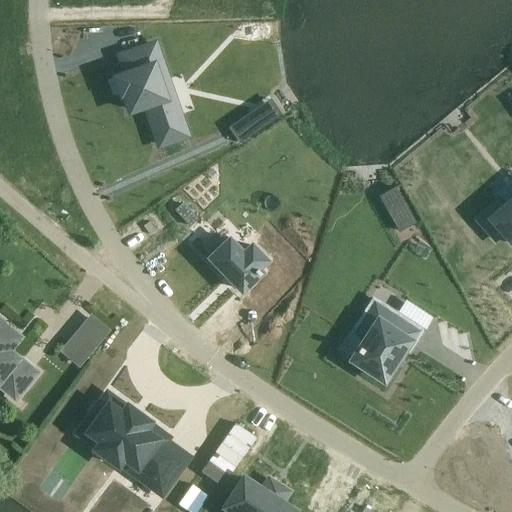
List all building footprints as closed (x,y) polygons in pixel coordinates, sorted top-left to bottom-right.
[(126,74),(116,78),(122,94),(124,93),(130,111),(146,105),(159,145),(178,139),(153,68),(161,65),(154,45),(120,57),(126,74)] [(270,101),(230,129),(239,143),(280,115),(270,101)] [(0,141),(8,152),(32,133),(10,105),(0,112),(0,141)] [(499,203),(479,221),(495,239),(502,232),(511,243),(511,200),(503,208),(499,203)] [(183,205),(175,212),(189,227),(196,220),(183,205)] [(214,236),(204,245),(213,255),(210,258),(227,276),(226,277),(227,279),(229,277),(234,283),(233,284),(235,286),(236,285),(242,291),(260,273),(257,269),(265,261),(251,246),(243,254),(229,240),(224,245),(214,236)] [(369,308),(352,333),(366,341),(361,348),(359,347),(357,351),(359,352),(355,357),(354,360),(383,379),(403,348),(408,351),(422,331),(396,314),(387,328),(380,323),(383,317),(369,308)] [(16,337),(0,324),(0,383),(13,395),(31,373),(5,351),(16,337)] [(81,364),(79,362),(82,357),(83,356),(86,358),(87,357),(83,354),(69,342),(62,350),(80,365),(81,364)] [(107,395),(78,434),(97,448),(95,449),(118,466),(119,464),(138,478),(149,463),(159,470),(153,478),(166,487),(187,458),(185,457),(177,468),(156,453),(167,438),(147,424),(148,423),(147,422),(146,423),(142,420),(144,417),(143,416),(141,419),(133,414),(135,411),(134,410),(132,413),(127,409),(128,408),(127,407),(126,409),(107,395)] [(306,511),(256,478),(229,511),(306,511)]
